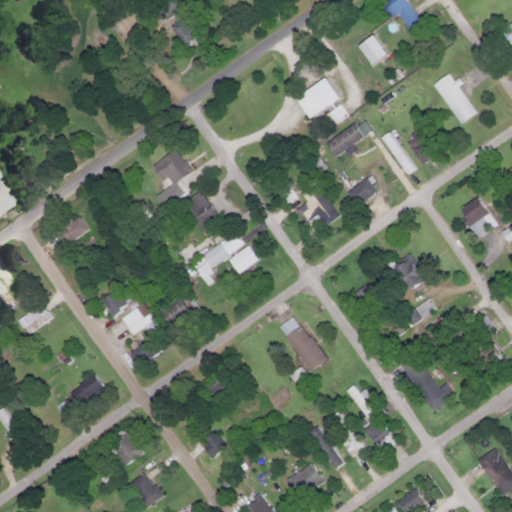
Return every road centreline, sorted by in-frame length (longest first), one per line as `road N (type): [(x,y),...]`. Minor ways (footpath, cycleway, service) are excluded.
road 1 (residential): [(0,497),(511,128)]
road 2 (residential): [(484,511),(189,100)]
road 3 (residential): [(0,236),(328,0)]
road 4 (residential): [(225,511),(20,223)]
road 5 (residential): [(340,511),(511,387)]
road 6 (residential): [(511,315),(425,188)]
